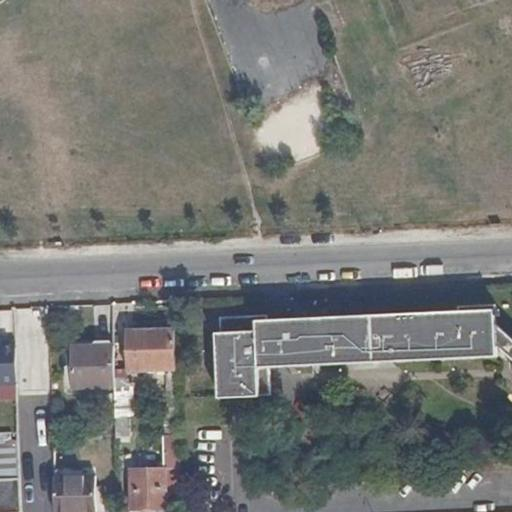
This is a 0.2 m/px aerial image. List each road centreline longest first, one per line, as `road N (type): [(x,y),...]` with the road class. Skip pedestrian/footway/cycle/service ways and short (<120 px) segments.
road 1 (unknown): [(275,265),(278,382),(241,468),(240,499),(283,508),(511,497)]
road 2 (residential): [(511,254),(0,278)]
road 3 (unknown): [(416,235),(443,185),(511,171)]
